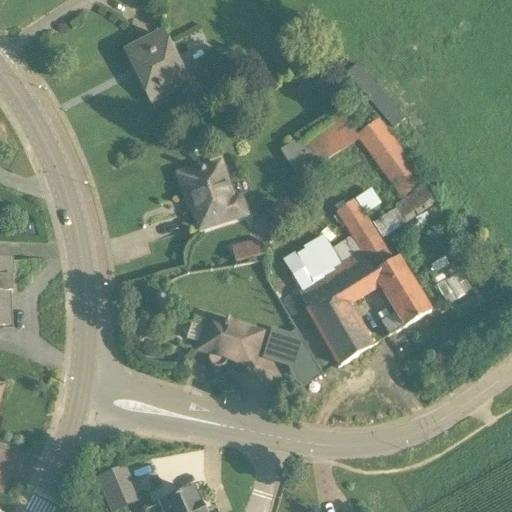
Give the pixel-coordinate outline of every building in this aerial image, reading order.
[(146,90),(148,93),(156,89),(163,91),(165,95),(185,84),(160,37),(125,55),(132,67),(135,65),(140,74),(138,75),(141,79),(139,80),(145,91),(146,90)] [(357,66),(346,77),(405,139),(417,128),(357,66)] [(199,229),(242,216),(237,200),(229,202),(218,167),(203,172),(203,170),(199,172),(199,173),(185,177),(196,211),(193,212),(199,229)] [(392,209),(411,238),(441,219),(422,190),(392,209)] [(236,264),(265,257),(261,241),(232,249),(236,264)] [(389,263),(372,273),(361,256),(296,296),(339,368),(370,350),(344,308),(377,288),(403,330),(429,314),(400,260),(389,263)] [(0,327),(10,327),(9,309),(4,309),(4,295),(12,294),(10,263),(0,263),(0,327)] [(224,369),(226,364),(254,372),(266,334),(206,316),(194,354),(207,358),(207,363),(209,368),(214,371),(219,371),(224,369)] [(321,376),(300,341),(290,347),(298,360),(287,366),(300,388),(321,376)] [(110,511),(114,511),(133,504),(118,471),(97,481),(110,511)] [(200,511),(191,491),(142,511),(200,511)]
